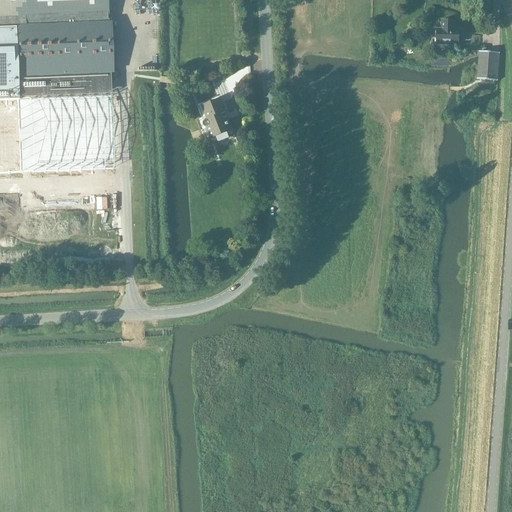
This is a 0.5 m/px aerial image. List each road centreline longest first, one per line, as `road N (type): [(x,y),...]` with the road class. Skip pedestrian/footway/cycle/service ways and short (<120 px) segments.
road 1 (unclassified): [(0,321),(192,309),(253,273),(269,246),(276,207),(263,0)]
road 2 (tertiary): [(490,511),(511,219)]
